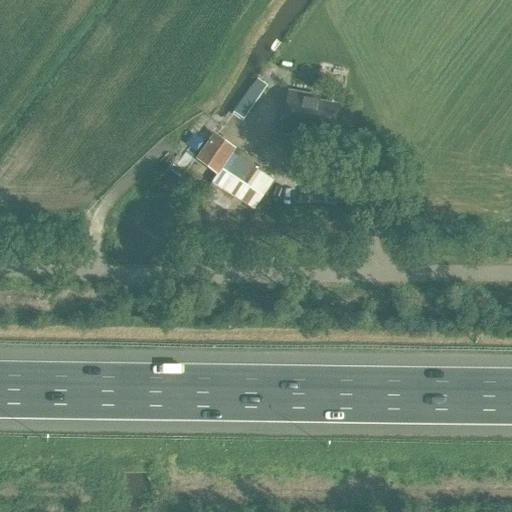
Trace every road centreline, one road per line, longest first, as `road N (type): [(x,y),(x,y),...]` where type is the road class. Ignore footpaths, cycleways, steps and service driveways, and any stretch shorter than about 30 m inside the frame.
road 1 (unclassified): [(0,268),(511,276)]
road 2 (motorway): [(511,396),(0,391)]
